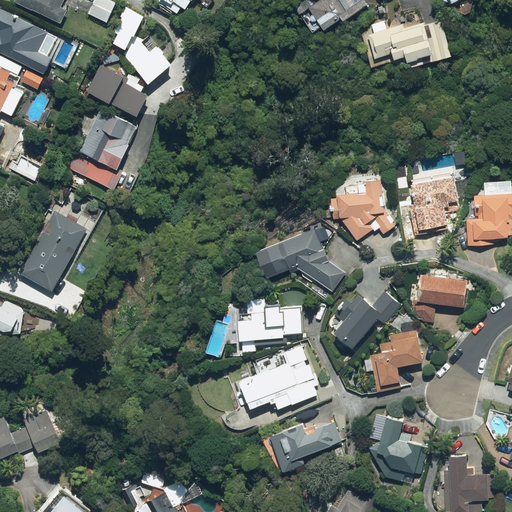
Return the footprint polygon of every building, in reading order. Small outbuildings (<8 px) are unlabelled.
[(19,0),(65,22),(72,8),(65,5),(66,0),(19,0)] [(120,1),(117,0),(95,0),(90,11),(110,21),(120,1)] [(156,0),(156,1),(176,14),(181,7),(185,10),(191,0),(156,0)] [(317,0),(316,1),(321,10),(314,14),(321,25),(328,21),(330,23),(347,11),(349,14),(369,1),(368,0),(317,0)] [(149,13),(129,5),(125,15),(126,16),(119,30),(122,32),(119,40),(128,45),(122,49),(127,55),(129,53),(153,80),(177,60),(160,42),(153,48),(141,34),(149,13)] [(0,31),(0,46),(48,70),(56,54),(41,47),(49,32),(36,25),(37,22),(27,17),(26,20),(11,13),(1,33),(0,31)] [(426,20),(407,25),(406,21),(390,25),(388,18),(377,21),(379,29),(376,30),(382,53),(398,48),(399,54),(411,50),(413,55),(434,49),(438,56),(458,48),(445,18),(427,22),(426,20)] [(0,51),(0,106),(4,109),(18,79),(12,76),(14,72),(20,75),(26,63),(0,51)] [(129,73),(104,61),(92,87),(143,110),(152,91),(126,78),(129,73)] [(48,75),(29,66),(23,79),(41,88),(48,75)] [(141,123),(104,106),(84,149),(80,147),(70,167),(74,169),(69,179),(85,186),(90,175),(117,188),(126,169),(120,167),(141,123)] [(0,161),(13,168),(16,162),(10,160),(17,145),(0,136),(0,161)] [(451,221),(448,203),(454,202),(453,198),(463,197),(459,173),(438,177),(437,173),(413,177),(417,204),(409,205),(411,217),(414,217),(417,234),(441,230),(440,223),(451,221)] [(387,175),(372,174),(372,178),(363,178),(363,189),(344,188),(344,194),(336,194),(336,202),(332,202),(332,209),(336,209),(336,215),(344,216),(360,238),(376,227),(378,228),(381,226),(386,232),(399,223),(388,209),(388,189),(386,189),(387,175)] [(479,216),(470,216),(470,243),(495,243),(495,235),(511,235),(511,221),(511,190),(478,191),(479,216)] [(90,225),(57,208),(24,269),(58,287),(90,225)] [(349,272),(333,260),(327,244),(325,245),(318,226),(273,242),(282,268),(299,262),(335,290),(349,272)] [(418,305),(418,309),(422,315),(427,315),(426,319),(436,320),(438,300),(468,304),(471,276),(424,270),(421,297),(417,296),(416,305),(418,305)] [(362,340),(397,296),(387,288),(377,301),(368,293),(365,297),(358,292),(350,303),(344,299),(335,312),(344,319),(338,327),(348,335),(351,331),(362,340)] [(0,331),(23,330),(25,308),(7,298),(4,305),(0,303),(0,331)] [(246,314),(246,335),(258,335),(258,342),(290,341),(290,331),(304,331),(304,305),(285,306),(284,301),(271,301),(271,308),(257,309),(257,314),(246,314)] [(402,362),(427,357),(423,333),(420,333),(419,327),(393,332),(395,339),(383,341),(385,350),(373,353),(374,359),(366,360),(368,369),(376,367),(380,389),(403,385),(402,378),(405,377),(402,362)] [(280,398),(282,405),(321,393),(318,384),(321,383),(314,361),(309,363),(307,358),(310,357),(306,343),(286,349),(290,361),(246,375),(255,403),(275,397),(276,400),(280,398)] [(31,423),(18,428),(27,449),(41,443),(43,449),(64,441),(50,406),(28,415),(31,423)] [(374,433),(371,444),(387,473),(406,479),(410,467),(419,470),(428,441),(414,437),(416,433),(412,431),(410,437),(402,435),(408,417),(391,412),(384,436),(374,433)] [(24,446),(9,413),(0,416),(0,455),(0,456),(24,446)] [(307,419),(274,431),(288,468),(307,460),(304,453),(344,438),(337,419),(310,429),(307,419)] [(446,479),(448,479),(448,509),(474,509),(473,511),(484,511),(484,496),(493,496),(493,470),(471,470),(470,451),(454,451),(454,468),(446,468),(446,479)] [(189,474),(169,485),(178,504),(199,494),(189,474)] [(179,511),(171,492),(163,495),(161,490),(147,496),(140,483),(133,486),(132,482),(124,486),(135,511),(179,511)] [(364,511),(367,508),(370,509),(380,495),(368,486),(362,495),(352,488),(341,504),(336,500),(329,510),(332,511),(364,511)] [(92,511),(95,509),(70,489),(51,511),(92,511)]
